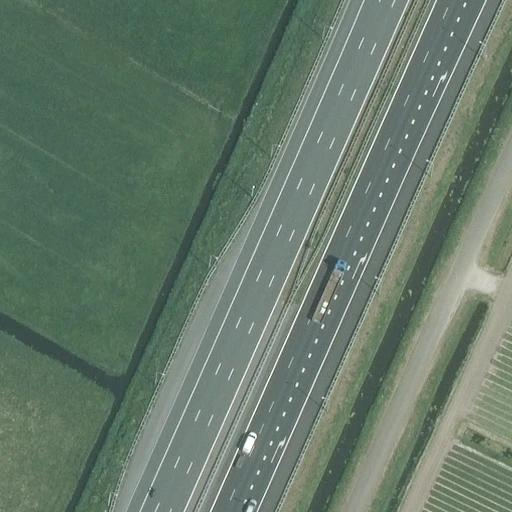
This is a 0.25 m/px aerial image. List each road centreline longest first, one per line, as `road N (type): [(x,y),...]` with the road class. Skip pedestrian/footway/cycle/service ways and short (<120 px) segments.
road 1 (motorway): [(233,511),(460,0)]
road 2 (motorway): [(385,0),(160,511)]
road 3 (unclassified): [(352,511),(511,157)]
